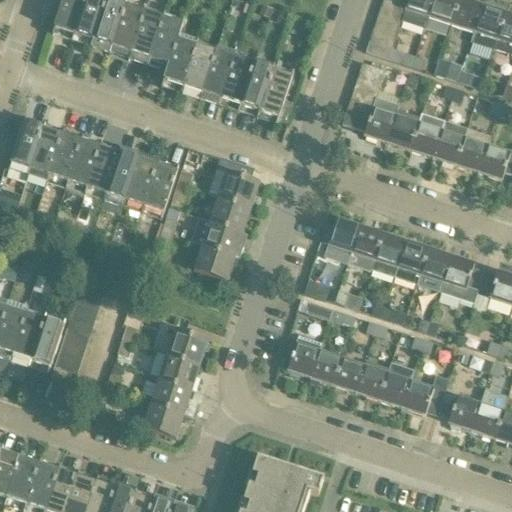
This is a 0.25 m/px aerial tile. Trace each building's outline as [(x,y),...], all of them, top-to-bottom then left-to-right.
[(72,37),(83,0),(62,0),(52,31),(72,37)] [(104,0),(83,0),(72,37),(91,43),(103,3),(104,0)] [(114,0),(104,0),(103,3),(91,43),(89,49),(107,56),(110,49),(122,10),(124,3),(114,0)] [(401,17),(404,6),(388,0),(381,0),(379,9),(401,17)] [(425,21),(432,0),(406,0),(404,6),(401,17),(398,25),(421,33),(425,21)] [(448,29),(457,2),(452,0),(432,0),(425,21),(448,29)] [(470,36),(479,9),(457,2),(448,29),(470,36)] [(401,17),(379,9),(375,21),(397,28),(398,25),(401,17)] [(490,52),(502,16),(479,9),(470,36),(468,45),(490,52)] [(129,56),(141,16),(122,10),(110,49),(129,56)] [(181,22),(162,15),(160,22),(148,62),(166,68),(174,43),(177,37),(181,22)] [(148,62),(160,22),(141,16),(129,56),(148,62)] [(511,59),(511,19),(502,16),(490,52),(511,59)] [(397,28),(375,21),(371,32),(394,39),(397,28)] [(394,39),(371,32),(368,42),(390,50),(394,39)] [(194,49),(196,43),(177,37),(174,43),(166,68),(161,83),(181,90),(194,49)] [(386,63),(390,50),(368,42),(364,56),(386,63)] [(199,95),(212,55),(194,49),(181,90),(199,95)] [(218,102),(231,61),(212,55),(199,95),(218,102)] [(409,71),(413,59),(405,57),(401,68),(409,71)] [(423,63),(413,59),(409,71),(419,74),(423,63)] [(238,108),(251,68),(231,61),(218,102),(238,108)] [(272,68),(253,62),(251,68),(238,108),(257,114),(270,74),(272,68)] [(272,68),(270,74),(257,114),(276,121),(291,74),(272,68)] [(360,68),(356,79),(378,87),(382,75),(360,68)] [(458,74),(437,68),(434,79),(454,86),(458,74)] [(482,82),(458,74),(454,86),(478,94),(482,82)] [(417,80),(407,77),(404,88),(413,92),(417,80)] [(375,97),(378,87),(356,79),(353,90),(375,97)] [(500,101),(503,89),(495,87),(492,98),(500,101)] [(449,103),(452,92),(444,89),(440,100),(449,103)] [(511,99),(511,91),(503,89),(500,101),(511,104),(511,99)] [(374,101),(375,97),(353,90),(349,101),(372,108),(374,101)] [(463,95),(452,92),(449,103),(459,107),(463,95)] [(370,112),(372,108),(349,101),(346,111),(368,118),(370,112)] [(397,108),(374,101),(372,108),(370,112),(368,118),(364,131),(361,139),(384,146),(395,113),(397,108)] [(494,118),(498,107),(489,104),(486,116),(494,118)] [(281,124),(290,125),(292,106),(284,105),(281,124)] [(508,110),(498,107),(494,118),(504,122),(508,110)] [(368,118),(346,111),(342,123),(364,131),(368,118)] [(408,154),(417,127),(416,127),(418,120),(395,113),(384,146),(408,154)] [(466,131),(442,124),(439,134),(431,161),(454,169),(466,131)] [(27,173),(40,133),(21,127),(6,173),(25,179),(27,173)] [(431,161),(439,134),(417,127),(408,154),(431,161)] [(489,139),(466,131),(454,169),(477,176),(486,149),(489,139)] [(27,173),(25,179),(45,185),(47,179),(60,139),(40,133),(27,173)] [(78,145),(60,139),(47,179),(45,185),(63,191),(65,185),(78,145)] [(63,191),(62,195),(82,202),(85,191),(98,151),(78,145),(65,185),(63,191)] [(508,156),(486,149),(477,176),(499,183),(502,176),(511,179),(511,153),(509,153),(508,156)] [(104,197),(117,157),(98,151),(85,191),(104,197)] [(136,164),(117,157),(104,197),(102,204),(121,210),(123,204),(136,164)] [(136,164),(123,204),(142,210),(155,170),(157,163),(138,157),(136,164)] [(226,164),(215,199),(249,210),(257,186),(248,183),(251,172),(226,164)] [(174,176),(155,170),(142,210),(161,216),(174,176)] [(180,172),(175,186),(186,190),(191,175),(180,172)] [(181,204),(186,190),(175,186),(171,201),(181,204)] [(0,192),(0,205),(18,212),(24,196),(1,189),(0,192)] [(241,235),(249,210),(215,199),(207,224),(241,235)] [(164,220),(159,234),(170,237),(174,223),(164,220)] [(241,235),(207,224),(196,220),(188,244),(199,248),(233,259),(237,261),(241,249),(237,248),(241,235)] [(349,257),(357,231),(334,223),(332,231),(324,228),(318,246),(326,248),(325,250),(349,257)] [(368,276),(380,238),(357,231),(349,257),(345,269),(368,276)] [(165,252),(170,237),(159,234),(155,248),(165,252)] [(392,281),(403,246),(380,238),(368,276),(369,274),(392,281)] [(425,253),(403,246),(392,281),(414,288),(416,279),(425,253)] [(225,284),(233,259),(199,248),(191,273),(225,284)] [(440,286),(448,260),(425,253),(416,279),(440,286)] [(475,298),(483,275),(471,271),(472,268),(448,260),(440,286),(437,296),(472,307),(475,298)] [(509,309),(511,299),(511,281),(495,275),(494,279),(483,275),(475,298),(509,309)] [(78,290),(75,300),(98,307),(101,297),(78,290)] [(333,307),(336,296),(326,293),(323,303),(333,307)] [(345,299),(336,296),(333,307),(341,309),(345,299)] [(94,318),(98,307),(75,300),(72,311),(94,318)] [(327,323),(331,313),(307,305),(304,316),(327,323)] [(26,312),(6,306),(0,325),(0,354),(10,358),(24,318),(26,312)] [(378,322),(382,310),(373,307),(369,319),(378,322)] [(392,314),(382,310),(378,322),(388,325),(392,314)] [(91,330),(94,318),(72,311),(68,323),(91,330)] [(353,320),(331,313),(327,323),(350,331),(353,320)] [(43,325),(30,364),(49,370),(63,324),(62,319),(58,316),(52,316),(48,319),(45,318),(43,325)] [(30,364),(43,325),(24,318),(10,358),(30,364)] [(424,336),(427,325),(418,322),(415,334),(424,336)] [(87,340),(91,330),(68,323),(65,333),(87,340)] [(373,339),(376,328),(367,325),(363,336),(373,339)] [(437,328),(427,325),(424,336),(434,340),(437,328)] [(124,328),(120,342),(131,346),(136,331),(124,328)] [(386,331),(376,328),(373,339),(382,343),(386,331)] [(84,351),(87,340),(65,333),(61,344),(84,351)] [(172,333),(165,357),(198,368),(206,344),(172,333)] [(309,382),(317,356),(320,347),(296,340),(285,374),(309,382)] [(418,354),(422,343),(413,340),(409,351),(418,354)] [(126,361),(131,346),(120,342),(115,357),(126,361)] [(431,346),(422,343),(418,354),(428,357),(431,346)] [(80,362),(84,351),(61,344),(57,355),(80,362)] [(493,359),(497,348),(488,345),(484,356),(493,359)] [(507,351),(497,348),(493,359),(503,362),(507,351)] [(76,374),(80,362),(57,355),(54,366),(76,374)] [(331,389),(339,364),(317,356),(309,382),(331,389)] [(190,393),(198,368),(165,357),(157,381),(190,393)] [(487,377),(491,365),(482,363),(479,374),(487,377)] [(339,364),(331,389),(354,397),(363,371),(339,364)] [(376,404),(387,373),(364,365),(363,371),(354,397),(376,404)] [(501,369),(491,365),(487,377),(498,380),(501,369)] [(72,386),(76,374),(54,366),(50,379),(72,386)] [(408,386),(412,375),(389,367),(388,373),(387,373),(376,404),(400,412),(408,386)] [(109,376),(104,390),(116,394),(121,380),(109,376)] [(182,417),(190,393),(157,381),(149,406),(182,417)] [(431,394),(408,386),(400,412),(423,420),(424,416),(436,420),(447,386),(435,382),(431,394)] [(111,409),(116,394),(104,390),(99,405),(111,409)] [(482,394),(477,409),(500,416),(505,401),(482,394)] [(469,434),(477,409),(454,401),(446,427),(449,428),(448,430),(449,432),(457,435),(459,434),(460,431),(469,434)] [(182,417),(149,406),(141,430),(175,441),(182,417)] [(492,442),(500,416),(477,409),(469,434),(492,442)] [(511,448),(511,420),(500,416),(492,442),(511,448)] [(0,500),(7,502),(19,462),(1,456),(0,458),(0,500)] [(26,508),(38,469),(19,462),(7,502),(26,508)] [(323,483),(257,462),(240,511),(304,511),(309,497),(318,500),(323,483)] [(36,511),(44,511),(57,475),(38,469),(26,508),(36,511)] [(66,511),(77,481),(57,475),(44,511),(66,511)] [(87,511),(96,487),(77,481),(66,511),(87,511)] [(108,511),(114,493),(96,487),(87,511),(108,511)] [(136,493),(116,487),(114,493),(108,511),(129,511),(134,500),(136,493)] [(171,511),(174,506),(154,499),(152,506),(149,511),(171,511)] [(149,511),(152,506),(134,500),(129,511),(149,511)]
